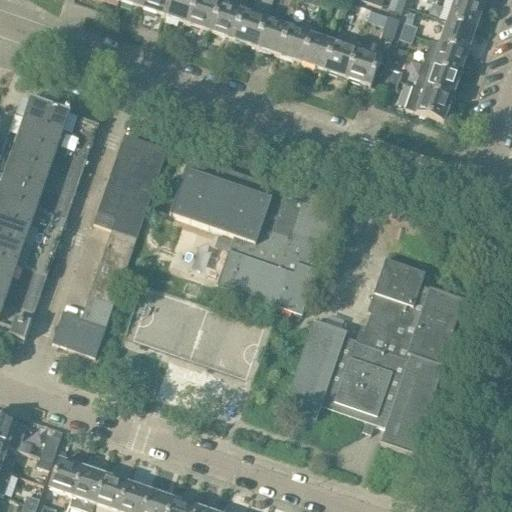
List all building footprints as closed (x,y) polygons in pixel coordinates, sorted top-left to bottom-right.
[(142,13),(146,0),(121,0),(120,5),(142,13)] [(165,20),(172,0),(146,0),(142,13),(165,20)] [(187,28),(197,0),(195,0),(172,0),(165,20),(187,28)] [(210,36),(220,8),(197,0),(187,28),(210,36)] [(320,10),(324,0),(314,0),(312,7),(320,10)] [(331,14),(334,3),(326,0),(324,0),(320,10),(331,14)] [(380,10),(383,0),(374,0),(372,7),(380,10)] [(393,0),(390,9),(403,13),(407,0),(393,0)] [(483,12),(487,0),(455,0),(455,3),(483,12)] [(475,35),(483,12),(455,3),(447,25),(475,35)] [(234,44),(243,16),(220,8),(210,36),(234,44)] [(366,26),(369,15),(360,12),(356,23),(366,26)] [(375,29),(379,18),(369,15),(366,26),(375,29)] [(256,52),(265,24),(243,16),(234,44),(256,52)] [(388,21),(381,41),(392,45),(399,25),(388,21)] [(279,60),(288,32),(265,24),(256,52),(279,60)] [(467,58),(475,35),(447,25),(439,48),(467,58)] [(413,40),(416,31),(405,27),(402,36),(413,40)] [(301,67),(310,40),(288,32),(279,60),(301,67)] [(410,47),(413,40),(402,36),(399,44),(410,47)] [(324,75),(333,48),(310,40),(301,67),(324,75)] [(467,58),(439,48),(430,45),(422,67),(431,70),(459,80),(467,58)] [(346,83),(355,55),(333,48),(324,75),(346,83)] [(369,91),(379,63),(355,55),(346,83),(369,91)] [(422,67),(414,90),(423,93),(451,103),(459,80),(431,70),(422,67)] [(398,85),(401,77),(389,73),(386,80),(398,85)] [(395,93),(398,85),(386,80),(383,89),(395,93)] [(443,126),(451,103),(423,93),(414,90),(412,89),(404,113),(443,126)] [(24,345),(98,130),(30,107),(0,194),(0,330),(10,333),(7,340),(24,345)] [(166,153),(142,145),(123,139),(120,150),(162,165),(166,153)] [(162,165),(120,150),(116,161),(159,176),(162,165)] [(301,321),(337,217),(309,207),(310,203),(309,203),(312,196),(263,179),(261,178),(260,178),(258,179),(256,179),(255,181),(254,182),(253,184),(190,162),(190,160),(189,160),(168,221),(169,221),(170,220),(233,242),(216,291),(301,321)] [(159,176),(116,161),(112,172),(155,187),(159,176)] [(155,187),(112,172),(108,183),(151,198),(155,187)] [(151,198),(108,183),(104,195),(147,209),(151,198)] [(147,209),(104,195),(100,206),(143,221),(147,209)] [(143,221),(100,206),(96,217),(139,232),(143,221)] [(139,232),(96,217),(92,228),(111,235),(135,243),(139,232)] [(132,254),(135,243),(111,235),(107,245),(132,254)] [(477,272),(485,249),(464,242),(456,265),(477,272)] [(128,265),(132,254),(107,245),(104,256),(128,265)] [(124,276),(128,265),(104,256),(100,267),(124,276)] [(440,369),(463,304),(420,290),(424,278),(384,264),(366,317),(370,318),(365,332),(360,330),(354,348),(343,344),(346,337),(313,325),(282,415),(315,426),(320,410),(365,426),(362,436),(370,439),(373,429),(385,433),(380,448),(412,459),(443,370),(440,369)] [(120,287),(124,276),(100,267),(96,278),(120,287)] [(105,330),(120,287),(96,278),(81,322),(105,330)] [(94,362),(105,330),(81,322),(62,315),(51,347),(94,362)] [(21,446),(26,432),(0,423),(0,449),(7,452),(29,459),(32,450),(21,446)] [(52,467),(60,444),(46,439),(38,462),(52,467)] [(49,475),(52,467),(38,462),(35,470),(49,475)] [(72,502),(82,473),(59,465),(48,494),(72,502)] [(94,510),(104,480),(82,473),(72,502),(94,510)] [(100,511),(118,511),(127,488),(104,480),(94,510),(100,511)] [(144,511),(150,496),(127,488),(118,511),(144,511)] [(169,511),(172,504),(150,496),(144,511),(169,511)] [(35,511),(39,504),(25,499),(22,507),(35,511)]
